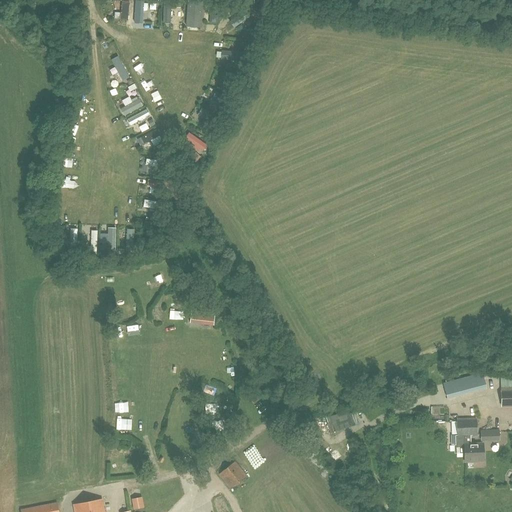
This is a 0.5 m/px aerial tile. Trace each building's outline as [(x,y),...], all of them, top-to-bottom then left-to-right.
[(201,0),(189,0),(187,27),(203,28),(205,0),(201,0)] [(129,20),(131,2),(123,1),(122,13),(116,12),(115,18),(129,20)] [(147,21),(147,3),(138,3),(138,21),(147,21)] [(261,7),(257,10),(261,16),(266,13),(261,7)] [(221,51),(221,62),(247,63),(247,52),(221,51)] [(122,61),(116,64),(125,81),(131,78),(122,61)] [(127,106),(123,109),(126,116),(144,107),(137,92),(123,99),(127,106)] [(220,109),(217,115),(223,119),(227,113),(220,109)] [(163,136),(159,128),(136,139),(140,147),(163,136)] [(206,130),(203,135),(210,140),(213,134),(206,130)] [(186,139),(204,152),(209,145),(190,132),(186,139)] [(149,178),(148,186),(152,186),(151,193),(161,194),(162,188),(172,189),(173,182),(149,178)] [(163,194),(162,200),(167,201),(169,202),(170,195),(170,193),(168,193),(163,192),(163,194)] [(147,198),(145,206),(167,211),(169,204),(147,198)] [(157,213),(156,218),(173,221),(174,215),(157,213)] [(77,239),(69,240),(70,253),(78,252),(77,239)] [(217,310),(193,310),(192,324),(217,324),(217,310)] [(482,375),(444,385),(448,399),(486,389),(482,375)] [(501,405),(511,404),(511,390),(511,391),(511,388),(501,388),(501,405)] [(349,410),(327,417),(333,433),(354,425),(349,410)] [(456,445),(454,446),(454,454),(465,453),(465,461),(483,461),(483,444),(471,444),(471,436),(476,436),(476,418),(457,419),(457,436),(456,436),(456,445)] [(489,441),(489,430),(480,430),(481,442),(489,441)] [(219,474),(231,488),(247,476),(235,461),(219,474)] [(133,498),(135,509),(146,508),(144,496),(133,498)] [(104,511),(102,499),(73,505),(74,511),(104,511)] [(58,511),(56,502),(21,509),(21,511),(58,511)]
